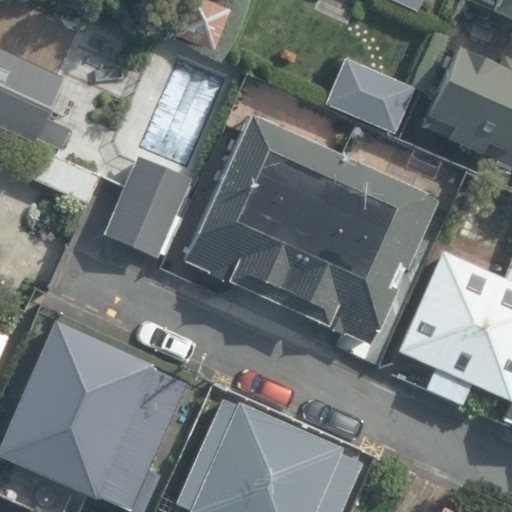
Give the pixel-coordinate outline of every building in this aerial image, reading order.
[(424,0),(358,0),(414,25),(424,0)] [(511,0),(486,0),(484,5),(511,16),(511,0)] [(511,156),(511,51),(445,22),(401,122),(507,168),(511,156)] [(0,119),(23,130),(50,71),(0,48),(0,119)] [(406,79),(336,49),(316,94),(386,125),(406,79)] [(421,201),(236,119),(172,262),(358,344),(421,201)] [(185,183),(130,159),(97,237),(151,260),(185,183)] [(511,232),(491,280),(426,253),(384,351),(496,398),(511,360),(511,232)] [(0,356),(18,315),(0,307),(0,356)] [(122,511),(180,385),(44,324),(0,420),(0,461),(112,511),(122,511)] [(511,378),(495,419),(511,425),(511,378)] [(325,511),(351,452),(203,390),(152,511),(325,511)]
